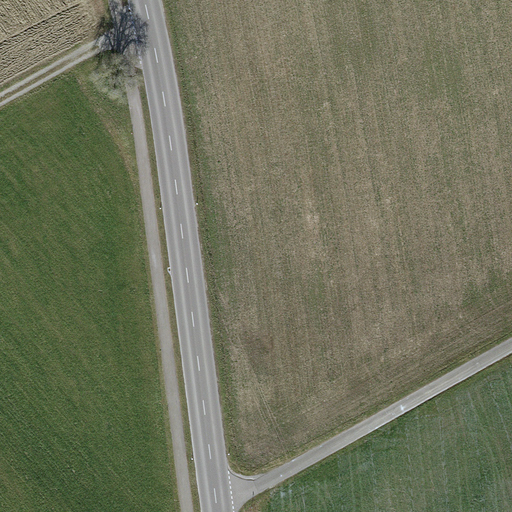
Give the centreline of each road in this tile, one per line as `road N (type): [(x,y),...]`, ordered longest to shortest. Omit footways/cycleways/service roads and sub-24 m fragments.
road 1 (tertiary): [(148,0),(171,91),(218,509)]
road 2 (residential): [(218,509),(511,347)]
road 3 (track): [(0,103),(124,34),(150,7)]
